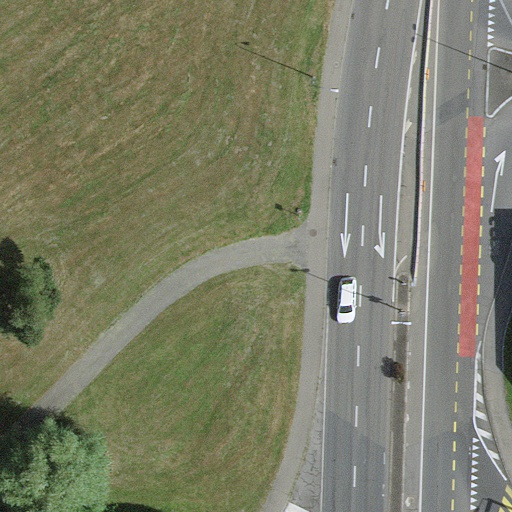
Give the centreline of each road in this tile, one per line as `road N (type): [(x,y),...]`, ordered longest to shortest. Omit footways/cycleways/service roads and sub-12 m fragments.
road 1 (secondary): [(388,0),(367,151),(357,461)]
road 2 (secondary): [(444,415),(462,0)]
